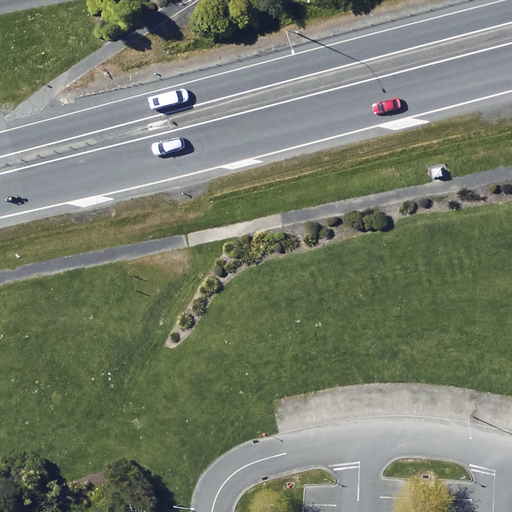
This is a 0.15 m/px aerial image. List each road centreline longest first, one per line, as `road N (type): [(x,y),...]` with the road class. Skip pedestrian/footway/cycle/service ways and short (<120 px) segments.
road 1 (trunk): [(272,126),(0,192)]
road 2 (trunk): [(0,141),(262,80)]
road 3 (trunk): [(262,80),(511,13)]
road 4 (trunk): [(511,64),(272,126)]
